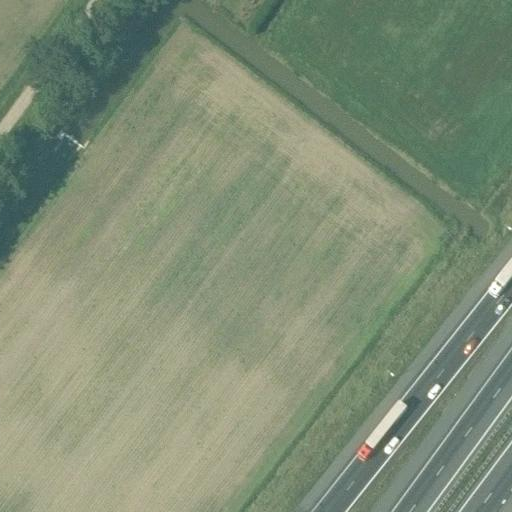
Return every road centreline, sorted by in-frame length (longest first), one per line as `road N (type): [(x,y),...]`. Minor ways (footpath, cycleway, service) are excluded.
road 1 (motorway): [(511,282),(329,511)]
road 2 (unclassified): [(104,0),(0,143)]
road 3 (motorway): [(511,374),(410,511)]
